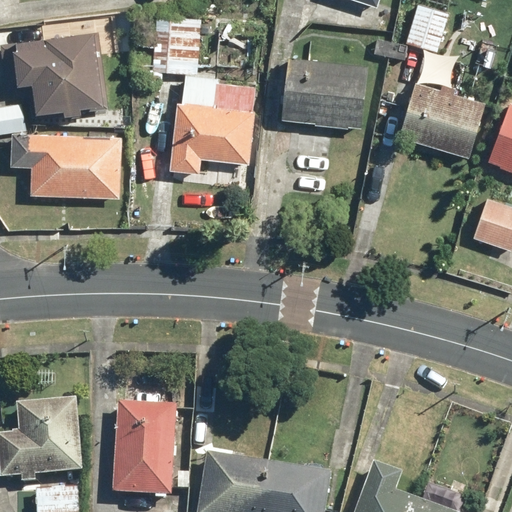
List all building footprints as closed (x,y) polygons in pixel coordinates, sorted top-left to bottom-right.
[(336,0),(373,11),(376,0),(336,0)] [(447,12),(416,4),(404,45),(436,54),(447,12)] [(194,33),(151,31),(149,74),(192,76),(194,33)] [(0,85),(2,104),(27,101),(30,121),(106,112),(96,35),(0,46),(0,85)] [(406,47),(375,40),(372,56),(403,62),(406,47)] [(368,71),(286,59),(277,120),(359,131),(368,71)] [(484,103),(411,82),(394,143),(467,164),(484,103)] [(245,168),(252,91),(214,87),(212,104),(182,100),(181,107),(175,106),(166,175),(198,180),(200,164),(226,168),(226,166),(245,168)] [(20,106),(0,107),(0,136),(23,134),(20,106)] [(511,107),(505,106),(485,170),(511,178),(511,107)] [(26,199),(118,201),(119,141),(8,137),(6,169),(26,170),(26,199)] [(511,243),(511,209),(484,199),(469,239),(508,254),(511,243)] [(0,434),(0,483),(77,476),(70,402),(10,407),(13,434),(0,434)] [(173,407),(114,404),(109,498),(169,500),(173,407)] [(322,511),(328,477),(204,456),(194,511),(322,511)] [(372,466),(353,511),(436,511),(392,497),(400,476),(372,466)]
